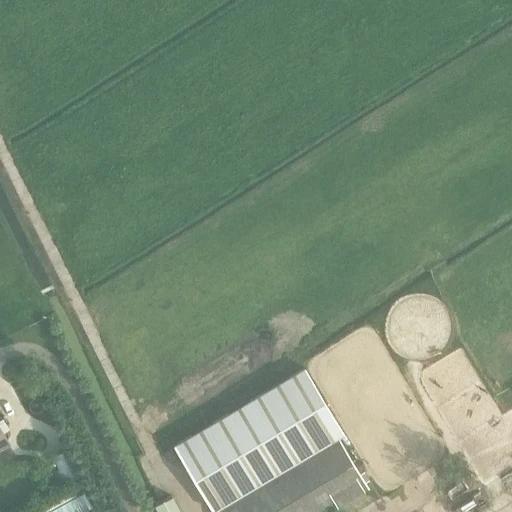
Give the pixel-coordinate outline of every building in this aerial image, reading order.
[(304,368),(174,446),(213,511),(337,438),(344,434),(304,368)] [(3,420),(0,421),(0,431),(1,434),(9,430),(3,420)] [(213,511),(328,511),(368,489),(337,438),(213,511)] [(73,449),(54,459),(60,471),(57,473),(64,487),(86,476),(73,449)] [(179,511),(172,496),(155,505),(159,511),(179,511)]
